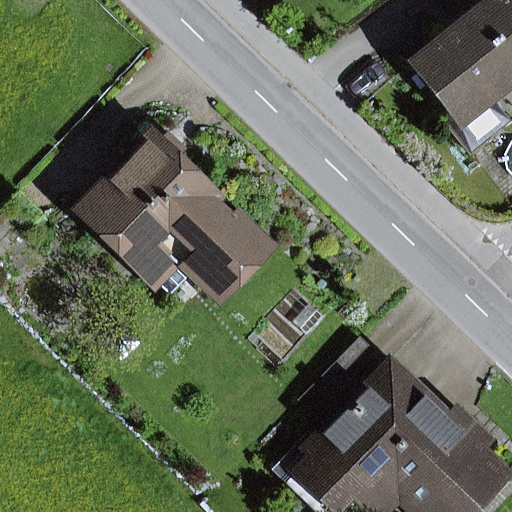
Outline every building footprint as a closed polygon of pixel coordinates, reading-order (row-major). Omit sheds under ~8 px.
[(511,0),(489,0),(471,15),(511,66),(511,0)] [(510,122),(490,97),(511,79),(511,66),(471,15),(410,64),(451,115),(443,122),(469,154),(510,122)] [(213,197),(151,137),(79,211),(133,264),(135,262),(169,295),(192,271),(219,297),(266,248),(231,214),(226,218),(209,201),(213,197)] [(0,258),(40,217),(17,195),(0,212),(0,258)] [(303,400),(330,426),(388,366),(361,340),(303,400)] [(416,511),(466,511),(502,476),(479,453),(446,421),(388,366),(330,426),(307,449),(314,455),(351,491),(357,496),(377,475),(397,494),(416,511)] [(455,411),(446,421),(479,453),(489,443),(474,430),(455,411)] [(313,511),(330,511),(351,491),(314,455),(285,484),(313,511)] [(357,496),(373,511),(379,511),(397,494),(377,475),(357,496)]
